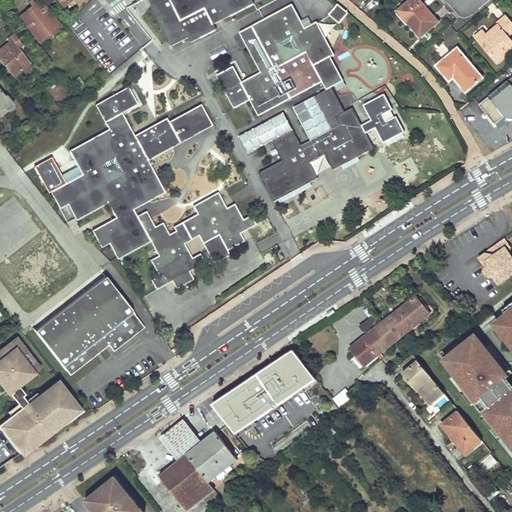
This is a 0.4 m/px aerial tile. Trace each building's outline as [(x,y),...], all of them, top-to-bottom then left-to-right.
[(21,19),(29,29),(32,27),(43,40),(59,27),(38,0),(30,0),(28,2),(34,11),(31,13),(30,12),(21,19)] [(188,38),(191,43),(216,30),(214,24),(254,4),(252,0),(148,0),(171,47),(188,38)] [(400,15),(410,26),(419,38),(438,23),(418,0),(410,0),(406,4),(409,8),(400,15)] [(242,82),(233,66),(216,76),(234,108),(242,104),(250,99),(258,116),(322,82),(314,67),(330,58),(335,55),(317,22),(305,29),(292,4),(239,33),(260,72),(242,82)] [(347,15),(337,6),(328,16),(339,25),(347,15)] [(511,31),(511,22),(506,16),(497,23),(498,25),(487,35),(484,30),(475,38),(496,63),(511,49),(511,40),(507,36),(511,31)] [(18,51),(23,46),(14,35),(8,40),(11,43),(0,52),(0,57),(14,75),(28,64),(18,51)] [(454,78),(460,85),(466,92),(482,79),(457,48),(437,65),(450,81),(454,78)] [(314,67),(322,82),(324,86),(326,90),(331,87),(343,81),(330,58),(314,67)] [(511,77),(480,103),(488,113),(495,123),(505,115),(511,109),(511,77)] [(79,78),(71,84),(79,94),(87,88),(79,78)] [(55,99),(61,94),(52,83),(46,88),(55,99)] [(336,96),(331,87),(326,90),(314,96),(332,129),(340,125),(336,117),(344,112),(336,96)] [(218,235),(227,251),(244,242),(239,234),(255,226),(250,217),(242,221),(234,205),(226,209),(218,194),(194,207),(198,214),(174,227),(176,231),(169,235),(162,224),(155,228),(146,212),(137,217),(133,210),(164,193),(147,161),(180,143),(175,134),(183,130),(176,118),(169,123),(166,118),(134,136),(122,113),(137,105),(128,88),(94,106),(107,130),(68,151),(81,175),(66,183),(49,193),(66,224),(74,219),(75,222),(107,205),(115,218),(91,232),(101,249),(108,245),(117,261),(150,243),(157,256),(150,260),(159,276),(151,281),(156,291),(172,282),(176,290),(194,281),(189,272),(205,264),(199,254),(192,258),(184,244),(198,236),(202,244),(218,235)] [(9,114),(16,108),(6,97),(5,98),(0,92),(0,112),(5,108),(9,114)] [(271,141),(282,161),(258,173),(274,202),(318,179),(310,163),(325,154),(333,170),(374,149),(365,134),(376,128),(383,144),(404,133),(396,117),(386,122),(382,115),(392,110),(383,93),(362,104),(371,121),(361,126),(352,108),(344,112),(336,117),(340,125),(332,129),(311,140),(301,146),(292,130),(271,141)] [(332,129),(314,96),(294,107),(311,140),(332,129)] [(211,125),(200,105),(176,118),(183,130),(175,134),(180,143),(211,125)] [(392,110),(382,115),(386,122),(396,117),(392,110)] [(292,130),(283,112),(239,135),(248,153),(271,141),(292,130)] [(34,135),(40,131),(32,121),(26,126),(34,135)] [(49,193),(66,183),(51,159),(35,167),(49,193)] [(218,235),(202,244),(213,265),(229,256),(227,251),(218,235)] [(484,267),(485,268),(482,270),(487,277),(490,275),(496,283),(511,272),(511,258),(507,253),(509,247),(503,238),(487,250),(489,252),(486,255),(488,257),(485,260),(488,264),(484,267)] [(489,252),(487,250),(477,257),(481,263),(484,267),(488,264),(485,260),(488,257),(486,255),(489,252)] [(106,350),(109,347),(114,353),(126,344),(130,340),(145,329),(135,317),(136,316),(128,306),(105,276),(37,329),(35,332),(67,373),(68,373),(71,377),(97,357),(100,355),(106,350)] [(416,295),(380,323),(387,332),(381,336),(382,336),(369,345),(377,353),(429,313),(416,295)] [(505,315),(511,309),(511,302),(502,311),(505,315)] [(508,319),(497,328),(511,347),(511,309),(505,315),(508,319)] [(350,347),(363,364),(377,353),(369,345),(382,336),(381,336),(387,332),(380,323),(350,347)] [(486,350),(469,329),(438,354),(449,368),(471,395),(480,406),(510,444),(511,446),(511,388),(505,380),(508,377),(486,350)] [(16,338),(0,351),(0,383),(1,384),(6,379),(14,390),(18,386),(40,369),(16,338)] [(218,394),(207,401),(231,431),(241,425),(314,379),(287,346),(218,394)] [(486,350),(508,377),(511,373),(491,346),(486,350)] [(417,361),(402,373),(415,388),(416,388),(418,386),(422,390),(420,392),(430,404),(444,393),(417,361)] [(471,395),(449,368),(444,371),(466,398),(471,395)] [(6,379),(1,384),(9,394),(10,393),(14,390),(6,379)] [(60,382),(48,391),(51,395),(63,386),(60,382)] [(21,408),(0,423),(0,427),(19,453),(31,444),(29,441),(35,436),(39,440),(59,425),(58,424),(67,417),(70,421),(83,411),(63,386),(51,395),(48,391),(29,405),(24,409),(22,407),(21,408)] [(14,390),(10,393),(21,408),(22,407),(24,409),(29,405),(22,397),(25,395),(18,386),(14,390)] [(336,399),(341,406),(348,401),(342,393),(336,399)] [(510,444),(480,406),(475,410),(505,447),(510,444)] [(442,423),(450,434),(459,445),(462,443),(468,451),(482,440),(458,411),(442,423)] [(67,417),(58,424),(59,425),(70,421),(67,417)] [(185,420),(161,438),(179,461),(202,443),(185,420)] [(216,431),(203,440),(204,442),(202,443),(179,461),(177,463),(176,462),(160,474),(187,509),(216,487),(210,479),(237,459),(216,431)] [(459,445),(466,453),(468,451),(462,443),(459,445)] [(482,473),(489,468),(497,462),(491,454),(476,466),(482,473)] [(476,466),(469,471),(475,478),(482,473),(476,466)] [(137,503),(115,477),(86,502),(93,511),(138,511),(139,511),(135,505),(137,503)]
